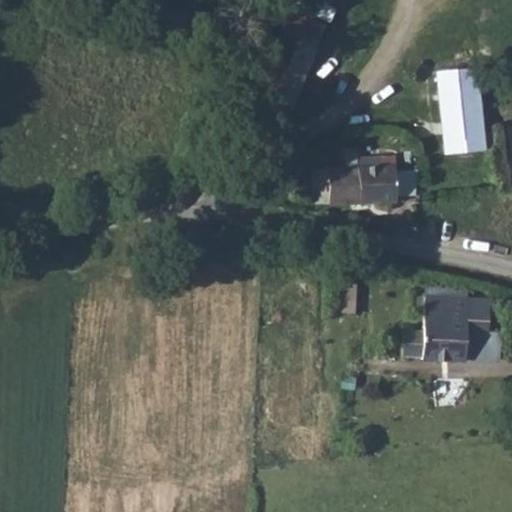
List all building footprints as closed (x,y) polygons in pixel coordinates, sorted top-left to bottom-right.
[(283,30),(317,41),(324,19),(291,8),(283,30)] [(298,106),(317,43),(277,32),(258,95),(298,106)] [(485,150),(482,67),(439,68),(441,151),(485,150)] [(403,195),(401,151),(383,152),(384,162),(314,166),(317,199),(403,195)] [(430,352),(430,356),(474,356),(474,331),(495,331),(496,294),(430,293),(430,327),(430,352)] [(409,352),(430,352),(430,327),(410,327),(409,352)]
